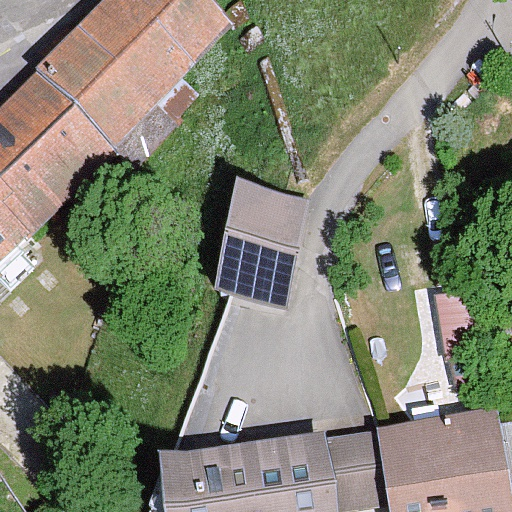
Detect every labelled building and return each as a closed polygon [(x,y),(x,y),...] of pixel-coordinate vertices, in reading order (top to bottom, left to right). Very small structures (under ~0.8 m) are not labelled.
[(0,294),(3,291),(0,288),(0,271),(29,242),(32,245),(118,158),(133,174),(206,100),(187,81),(234,32),(201,0),(113,0),(0,115),(0,294)] [(294,316),(313,207),(235,194),(217,303),(294,316)] [(472,296),(435,302),(447,368),(484,362),(472,296)] [(388,508),(388,511),(511,511),(511,428),(496,431),(495,420),(378,436),(388,508)] [(158,466),(164,511),(361,511),(388,508),(378,436),(158,466)]
